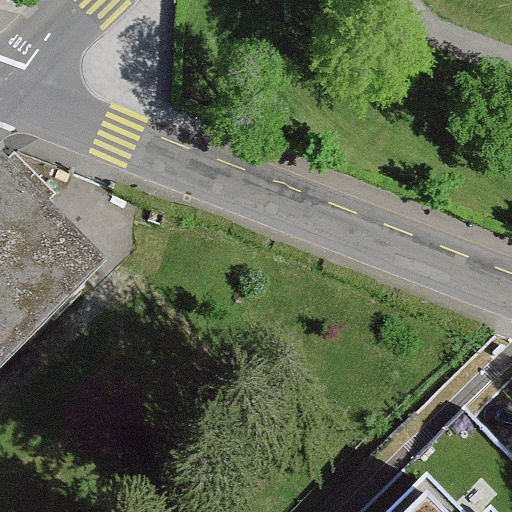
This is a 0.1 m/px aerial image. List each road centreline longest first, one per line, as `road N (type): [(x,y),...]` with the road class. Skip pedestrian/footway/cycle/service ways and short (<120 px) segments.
road 1 (unclassified): [(511,281),(0,90)]
road 2 (unclassified): [(91,0),(0,85)]
